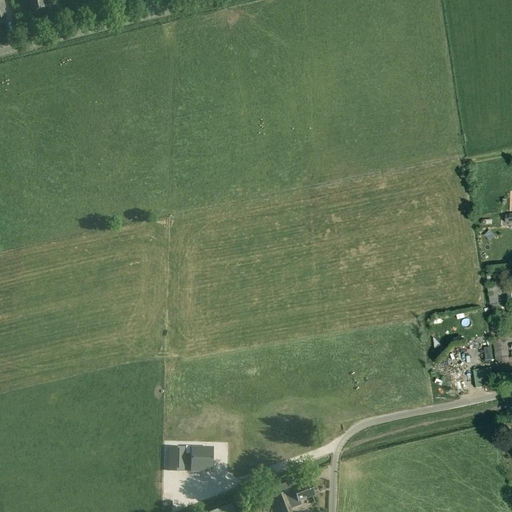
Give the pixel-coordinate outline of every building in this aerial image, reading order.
[(29,0),(32,11),(34,10),(35,11),(38,11),(39,9),(45,8),(42,0),(29,0)] [(503,273),(487,275),(491,305),(506,303),(503,273)] [(511,366),(507,366),(504,344),(506,344),(505,338),(493,338),(493,344),(498,385),(511,382),(511,366)] [(486,375),(474,376),(476,388),(488,387),(486,375)] [(184,456),(184,448),(184,447),(170,447),(170,471),(183,472),(184,465),(184,456)] [(210,448),(189,448),(189,472),(209,473),(210,448)] [(291,511),(289,505),(314,495),(310,484),(294,490),(285,494),(284,494),(276,497),(277,497),(282,511),(291,511)] [(266,501),(277,497),(276,497),(284,494),(285,494),(282,485),(262,493),(266,501)] [(228,502),(209,511),(231,511),(233,511),(228,502)]
